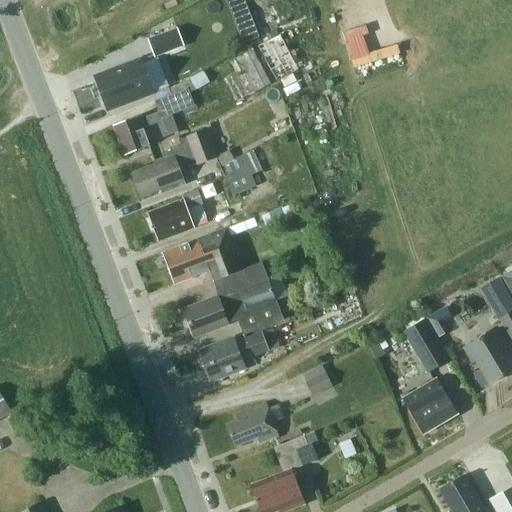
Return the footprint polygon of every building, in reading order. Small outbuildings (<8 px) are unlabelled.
[(252,20),(237,25),(244,43),(259,37),(252,20)] [(148,41),(155,59),(185,48),(178,30),(148,41)] [(280,35),(258,46),(276,81),(298,71),(280,35)] [(271,83),(266,73),(253,49),(230,61),(237,72),(226,78),(238,101),(271,83)] [(141,60),(95,78),(102,96),(107,110),(127,103),(153,93),(141,60)] [(179,131),(172,113),(194,106),(189,93),(209,82),(203,71),(188,79),(189,81),(168,89),(170,95),(155,101),(159,112),(142,118),(141,116),(114,126),(125,155),(149,146),(148,143),(179,131)] [(161,189),(163,193),(186,184),(181,171),(217,157),(206,130),(181,139),(183,143),(171,148),(173,153),(154,161),(155,164),(131,173),(140,197),(161,189)] [(221,168),(234,161),(229,151),(216,158),(221,168)] [(234,161),(221,168),(236,195),(254,186),(249,175),(261,169),(252,152),(234,161)] [(159,241),(194,227),(187,210),(203,204),(197,191),(182,197),(183,200),(148,214),(159,241)] [(227,228),(230,237),(258,227),(255,218),(227,228)] [(210,251),(168,267),(175,284),(211,271),(215,280),(243,269),(230,237),(227,228),(212,234),(212,235),(213,235),(216,244),(210,251)] [(163,254),(168,267),(210,251),(216,244),(213,235),(212,235),(163,254)] [(261,262),(243,269),(215,280),(212,281),(218,296),(220,303),(241,295),(239,291),(268,280),(261,262)] [(511,295),(511,294),(511,270),(501,276),(511,295)] [(283,319),(276,301),(287,296),(279,275),(268,280),(239,291),(241,295),(220,303),(218,296),(183,309),(194,338),(229,324),(227,319),(236,315),(244,335),(283,319)] [(498,278),(480,289),(491,306),(508,295),(498,278)] [(511,311),(500,318),(511,339),(511,311)] [(449,360),(425,320),(403,333),(427,373),(449,360)] [(473,363),(477,360),(490,383),(511,370),(511,360),(505,349),(508,347),(497,328),(464,347),(473,363)] [(279,347),(273,330),(263,333),(262,332),(237,342),(235,337),(199,350),(211,381),(246,368),(243,360),(269,350),(270,351),(279,347)] [(376,360),(386,355),(379,341),(369,346),(376,360)] [(305,382),(325,373),(322,365),(302,375),(305,382)] [(305,382),(312,396),(332,386),(325,373),(305,382)] [(404,398),(424,433),(457,414),(436,379),(404,398)] [(0,417),(11,411),(0,391),(0,417)] [(277,406),(269,409),(267,403),(236,415),(238,421),(228,424),(236,446),(257,438),(259,442),(279,435),(274,421),(281,418),(277,406)] [(283,511),(305,503),(292,469),(317,460),(311,444),(318,441),(314,432),(274,447),(284,473),(251,486),(261,511),(273,511),(279,510),(283,511)] [(449,511),(486,511),(487,511),(465,475),(440,490),(452,510),(449,511)] [(511,511),(511,487),(489,501),(496,511),(511,511)] [(23,511),(43,511),(39,503),(23,511)]
